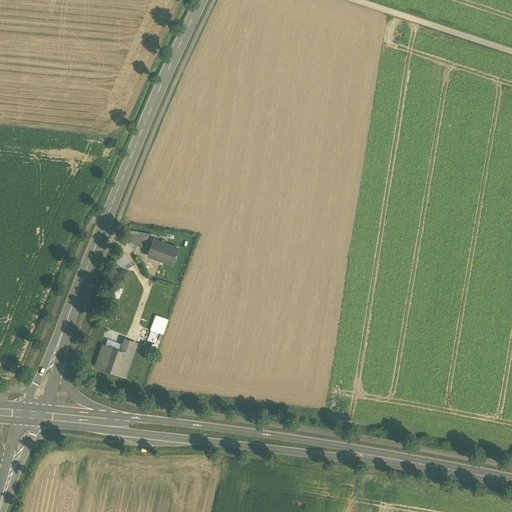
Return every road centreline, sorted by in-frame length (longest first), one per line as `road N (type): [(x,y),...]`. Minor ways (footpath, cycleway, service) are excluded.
road 1 (secondary): [(511,481),(139,425)]
road 2 (secondary): [(201,0),(104,221),(60,345)]
road 3 (track): [(511,51),(351,0)]
road 4 (secondary): [(139,425),(81,400),(60,345)]
